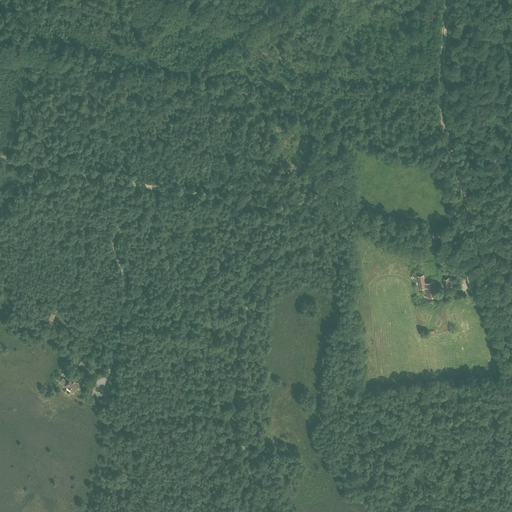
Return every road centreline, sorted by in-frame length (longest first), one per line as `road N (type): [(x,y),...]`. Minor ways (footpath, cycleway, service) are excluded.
road 1 (track): [(476,244),(0,159)]
road 2 (track): [(478,244),(443,121),(449,0)]
road 3 (track): [(301,1),(175,92)]
road 4 (track): [(175,92),(64,172)]
road 5 (track): [(511,360),(478,244)]
